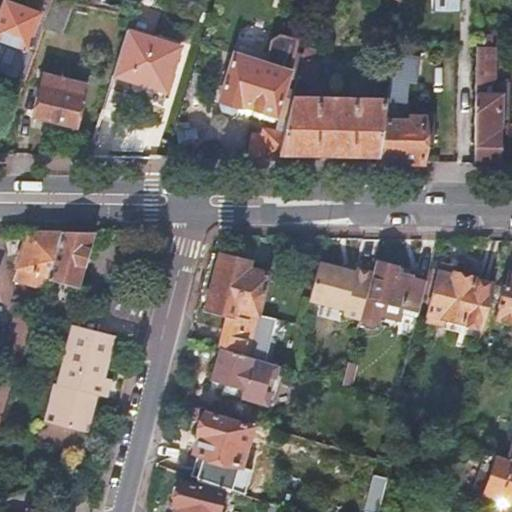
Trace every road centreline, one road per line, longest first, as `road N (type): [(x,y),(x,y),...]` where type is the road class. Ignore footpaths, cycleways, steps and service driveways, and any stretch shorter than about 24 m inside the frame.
road 1 (residential): [(194,200),(116,511)]
road 2 (secondary): [(511,206),(194,200)]
road 3 (secondary): [(194,200),(0,198)]
